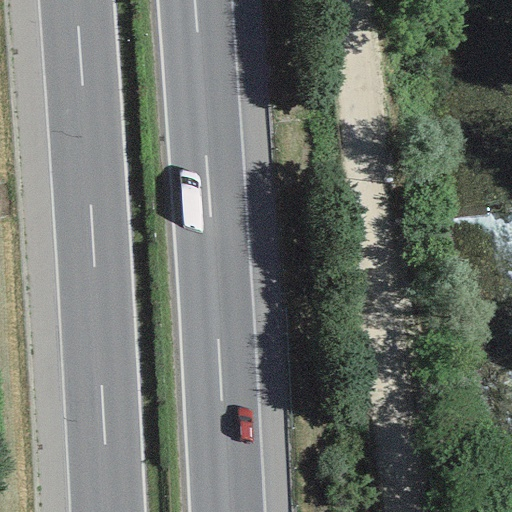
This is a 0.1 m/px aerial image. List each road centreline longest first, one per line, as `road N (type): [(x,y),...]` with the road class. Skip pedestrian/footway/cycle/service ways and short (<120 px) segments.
road 1 (track): [(407,511),(363,0)]
road 2 (motorway): [(76,0),(114,511)]
road 3 (motorway): [(224,511),(191,0)]
